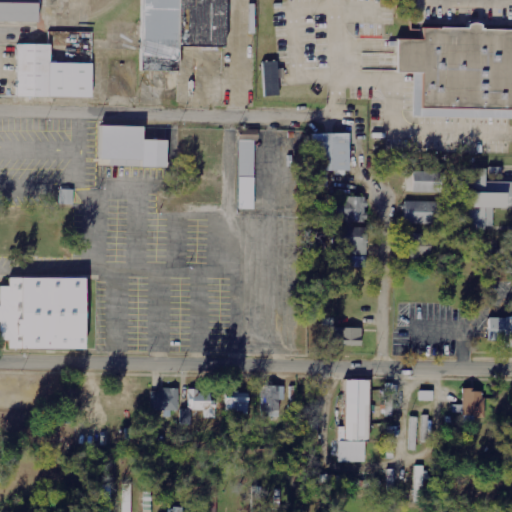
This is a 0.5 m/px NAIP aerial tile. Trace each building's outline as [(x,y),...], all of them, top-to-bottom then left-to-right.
[(0,0),(0,25),(38,26),(38,0),(0,0)] [(140,0),(139,73),(178,74),(178,50),(225,50),(225,0),(140,0)] [(397,39),(423,40),(424,29),(468,29),(472,24),(477,24),(480,25),(481,30),(511,30),(511,111),(421,108),(422,74),(396,73),(397,39)] [(91,65),(49,65),(49,47),(15,47),(14,98),(91,98),(91,65)] [(264,96),(279,96),(278,78),(283,78),(283,69),(278,70),(278,62),(263,62),(264,96)] [(143,127),(96,126),(95,160),(107,160),(107,167),(167,168),(167,141),(143,140),(143,127)] [(253,210),(252,131),(237,131),(237,210),(253,210)] [(348,134),(311,134),(312,172),(348,171),(348,134)] [(511,182),(485,182),(485,169),(465,169),(465,231),(484,231),(484,227),(493,227),(493,208),(511,208),(511,182)] [(441,194),(442,173),(411,172),(411,193),(441,194)] [(73,205),(73,190),(60,190),(60,205),(73,205)] [(335,222),(365,223),(366,198),(335,197),(335,222)] [(404,224),(440,225),(441,202),(404,202),(404,224)] [(366,256),(366,228),(336,228),(336,248),(349,248),(349,255),(366,256)] [(403,259),(430,258),(430,235),(403,235),(403,259)] [(0,347),(83,347),(83,273),(6,273),(6,285),(0,285),(0,347)] [(511,317),(488,317),(487,348),(511,348),(511,317)] [(360,349),(360,328),(336,329),(336,349),(360,349)] [(368,381),(345,381),(344,427),(338,427),(338,463),(367,463),(368,381)] [(279,401),(284,400),(284,386),(261,387),(261,418),(279,417),(279,401)] [(179,390),(151,389),(151,411),(164,411),(164,417),(171,417),(171,411),(178,412),(179,390)] [(484,390),(462,390),(463,417),(484,417),(484,390)] [(216,418),(216,401),(210,401),(210,391),(188,391),(188,410),(205,411),(204,418),(216,418)] [(433,401),(433,392),(419,392),(419,401),(433,401)] [(248,393),(225,394),(226,413),(249,412),(248,393)] [(423,466),(415,467),(415,502),(424,502),(423,466)] [(122,511),(131,511),(132,484),(123,484),(122,511)] [(111,511),(111,485),(103,485),(102,511),(111,511)] [(216,511),(218,486),(210,486),(209,511),(216,511)]
